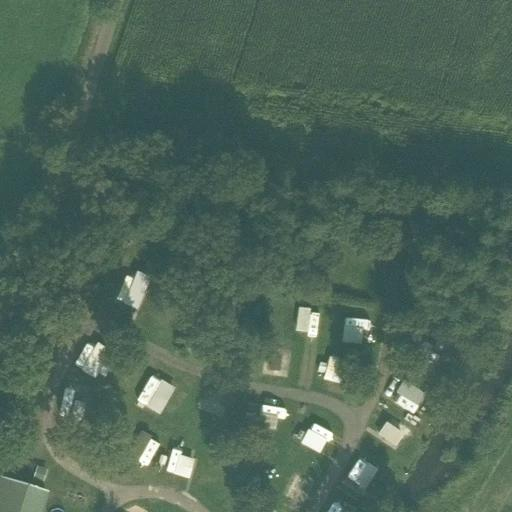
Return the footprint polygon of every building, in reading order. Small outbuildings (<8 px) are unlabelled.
[(127,268),(113,298),(138,310),(153,280),(127,268)] [(316,335),(319,312),(297,309),(294,332),(316,335)] [(341,343),(361,344),(362,319),(342,318),(341,343)] [(366,375),(364,404),(382,405),(383,376),(366,375)] [(141,405),(156,415),(173,389),(158,379),(141,405)] [(246,402),(241,423),(272,429),(276,408),(246,402)] [(382,421),(373,434),(393,447),(402,435),(382,421)] [(308,422),(298,441),(320,452),(330,433),(308,422)] [(149,465),(158,441),(134,432),(126,456),(149,465)] [(178,470),(182,450),(169,447),(165,467),(178,470)] [(357,456),(344,476),(364,490),(378,470),(357,456)] [(305,501),(313,482),(293,473),(284,492),(305,501)] [(38,511),(44,493),(0,479),(0,511),(38,511)] [(323,511),(343,511),(346,506),(330,499),(323,511)]
